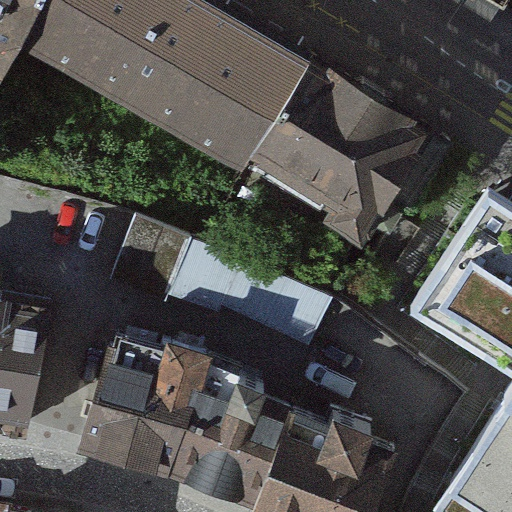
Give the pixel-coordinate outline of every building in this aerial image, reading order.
[(24,26),(36,0),(0,0),(0,68),(1,69),(24,26)] [(246,156),(310,51),(222,0),(36,0),(24,26),(246,156)] [(392,231),(450,135),(310,51),(246,156),(226,189),(231,191),(221,208),(266,235),(277,217),(344,258),(369,217),(392,231)] [(511,511),(511,201),(490,187),(416,303),(511,364),(511,390),(457,479),(469,486),(481,493),(468,511),(511,511)] [(139,215),(117,270),(315,347),(337,293),(139,215)] [(0,417),(27,422),(51,299),(0,290),(0,417)] [(171,464),(204,370),(208,347),(163,336),(157,356),(111,343),(84,438),(100,443),(171,464)] [(259,498),(292,404),(259,392),(264,381),(227,365),(222,376),(204,370),(171,464),(214,480),(257,497),(259,498)] [(326,418),(292,404),(259,498),(257,497),(248,511),(369,511),(395,443),(367,434),(373,419),(331,403),(326,418)] [(0,511),(8,511),(10,507),(11,503),(0,500),(0,511)]
